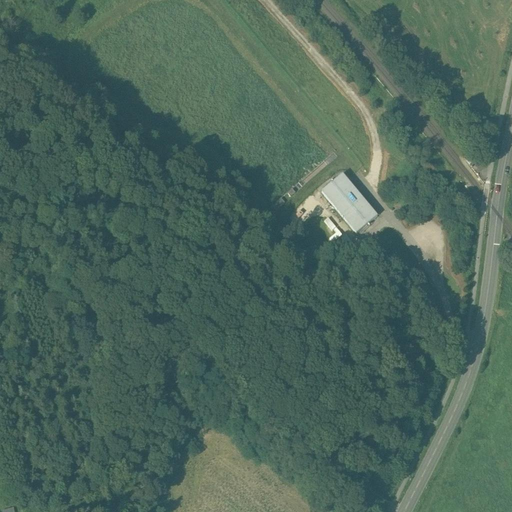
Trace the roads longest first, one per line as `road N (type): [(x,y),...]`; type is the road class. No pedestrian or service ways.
road 1 (track): [(0,174),(392,504)]
road 2 (tertiary): [(405,511),(462,395),(477,344),(511,128)]
